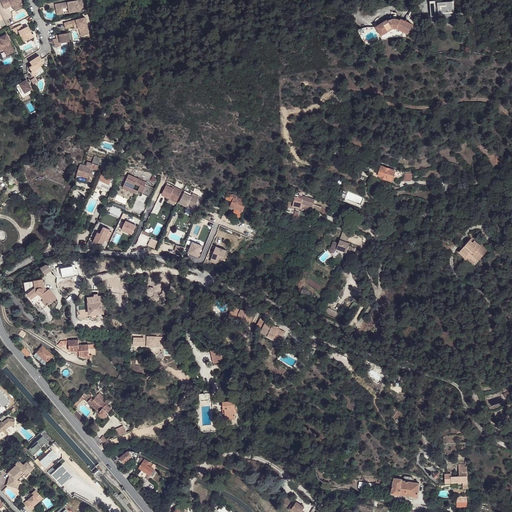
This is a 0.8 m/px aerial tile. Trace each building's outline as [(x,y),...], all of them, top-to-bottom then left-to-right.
[(20,0),(0,0),(5,9),(8,7),(7,4),(11,2),(12,5),(14,4),(17,9),(23,6),(20,0)] [(81,0),(80,0),(55,4),(56,10),(63,8),(68,8),(69,13),(79,11),(78,8),(83,7),(81,0)] [(455,11),(454,0),(441,0),(438,0),(439,1),(436,1),(437,7),(435,7),(436,12),(439,12),(455,11)] [(390,17),(378,24),(384,33),(395,26),(409,32),(413,23),(401,17),(396,15),(390,17)] [(85,17),(64,23),(66,28),(74,26),(74,27),(78,26),(78,28),(79,29),(81,28),(83,36),(89,35),(87,27),(88,26),(85,17)] [(21,25),(12,29),(14,33),(18,31),(23,42),(32,37),(27,26),(23,28),(21,25)] [(0,50),(3,49),(6,55),(12,52),(10,48),(9,48),(7,42),(8,41),(9,41),(6,33),(0,36),(0,50)] [(67,33),(58,35),(59,40),(59,43),(69,42),(67,33)] [(45,52),(35,58),(38,62),(35,63),(37,68),(36,69),(39,72),(43,70),(41,66),(46,63),(45,62),(48,60),(46,57),(48,56),(45,52)] [(26,81),(15,86),(20,96),(24,93),(26,96),(30,94),(28,91),(31,90),(26,81)] [(77,176),(80,177),(85,166),(82,165),(79,165),(77,176)] [(85,166),(80,177),(87,179),(87,181),(91,182),(93,175),(91,175),(93,169),(90,168),(85,166)] [(391,182),(393,176),(394,173),(380,168),(377,176),(380,177),(380,178),(391,182)] [(109,185),(113,176),(103,171),(99,180),(109,185)] [(12,172),(4,176),(10,188),(18,185),(12,172)] [(137,179),(128,175),(123,185),(132,190),(135,185),(139,187),(137,191),(142,193),(141,195),(149,198),(153,189),(145,185),(146,183),(140,181),(140,180),(138,179),(137,179)] [(409,184),(412,176),(402,176),(400,184),(409,184)] [(166,184),(160,195),(168,199),(169,197),(177,200),(181,191),(166,184)] [(123,185),(122,188),(136,195),(137,192),(132,190),(123,185)] [(191,195),(184,191),(178,203),(186,206),(187,204),(194,207),(199,197),(192,194),(191,195)] [(302,205),(306,207),(308,201),(294,197),(293,203),(289,202),(288,205),(296,208),(300,209),(301,209),(302,205)] [(234,198),(232,202),(230,207),(238,210),(237,213),(241,214),(244,208),(243,206),(242,205),(243,202),(235,198),(234,198)] [(319,211),(325,216),(327,213),(320,208),(319,211)] [(125,221),(121,230),(131,235),(136,226),(125,221)] [(109,229),(103,226),(100,233),(97,232),(93,242),(103,243),(105,239),(108,240),(111,232),(109,230),(109,229)] [(349,236),(351,233),(335,226),(334,230),(349,236)] [(332,243),(330,248),(326,251),(330,255),(336,251),(345,254),(346,251),(348,252),(347,256),(351,258),(354,250),(347,248),(348,245),(339,241),(337,244),(336,245),(332,243)] [(464,254),(473,261),(483,250),(477,245),(475,247),(469,241),(468,243),(465,241),(454,252),(460,258),(464,254)] [(175,255),(181,257),(184,248),(177,246),(175,255)] [(212,256),(210,261),(216,264),(217,262),(220,257),(223,258),(226,251),(216,247),(213,255),(214,255),(213,256),(212,256)] [(469,265),(473,261),(464,254),(460,258),(459,259),(462,262),(464,260),(469,265)] [(47,274),(53,270),(50,265),(47,264),(42,268),(47,274)] [(43,309),(57,298),(50,289),(47,290),(44,286),(43,280),(24,283),(27,296),(34,305),(38,303),(43,309)] [(95,294),(95,296),(89,297),(89,301),(90,317),(104,315),(103,308),(106,307),(105,295),(102,295),(99,296),(98,294),(95,294)] [(334,319),(338,312),(329,307),(325,314),(334,319)] [(241,311),(237,309),(233,317),(243,322),(244,321),(251,325),(255,315),(249,312),(248,313),(242,310),(241,311)] [(273,324),(261,319),(257,327),(259,329),(269,334),(268,335),(278,340),(283,331),(277,329),(278,328),(272,325),(273,324)] [(147,337),(143,336),(132,336),(132,341),(133,342),(143,343),(146,344),(146,345),(156,346),(156,345),(159,345),(160,339),(157,339),(157,337),(147,337)] [(70,352),(80,351),(80,346),(79,341),(70,341),(70,352)] [(36,353),(42,359),(46,362),(52,355),(42,346),(41,347),(36,353)] [(80,346),(80,351),(80,356),(90,356),(89,346),(80,346)] [(20,350),(26,357),(29,355),(23,348),(20,350)] [(223,361),(220,348),(210,351),(213,363),(223,361)] [(86,395),(84,393),(81,397),(83,399),(86,403),(91,398),(87,394),(86,395)] [(91,405),(100,412),(99,414),(99,416),(100,417),(102,418),(104,418),(110,411),(101,402),(103,400),(99,396),(91,405)] [(74,402),(71,405),(74,408),(83,399),(81,397),(74,402)] [(224,414),(224,419),(229,419),(234,419),(234,413),(236,412),(236,409),(234,407),(234,401),(229,401),(228,400),(227,400),(226,400),(226,401),(222,401),(222,408),(224,408),(224,414)] [(9,424),(14,424),(15,419),(8,418),(2,422),(1,421),(0,422),(0,432),(2,431),(5,429),(6,427),(5,427),(9,424)] [(42,436),(28,449),(33,455),(45,444),(48,442),(42,436)] [(131,451),(129,451),(125,455),(121,459),(125,463),(129,460),(129,459),(130,459),(132,457),(136,453),(134,452),(131,451)] [(149,475),(155,466),(144,459),(138,468),(149,475)] [(9,476),(6,485),(13,487),(16,479),(23,472),(25,475),(32,468),(26,462),(23,465),(18,460),(15,463),(16,464),(8,472),(11,474),(9,476)] [(23,472),(16,479),(13,487),(20,489),(21,483),(19,481),(25,475),(23,472)] [(463,488),(468,488),(468,476),(467,476),(459,476),(451,477),(451,483),(463,482),(463,488)] [(409,496),(414,497),(417,498),(420,485),(412,483),(403,482),(404,480),(396,479),(395,479),(394,479),(394,481),(393,486),(393,488),(392,493),(401,495),(405,495),(409,496)] [(29,498),(23,503),(30,510),(33,507),(31,505),(37,500),(38,501),(42,497),(35,490),(29,495),(30,496),(29,498)] [(31,505),(33,507),(43,498),(42,497),(38,501),(37,500),(31,505)] [(297,501),(295,504),(292,507),(297,511),(302,511),(305,507),(297,501)] [(292,507),(295,504),(293,503),(289,508),(294,511),(297,511),(292,507)]
